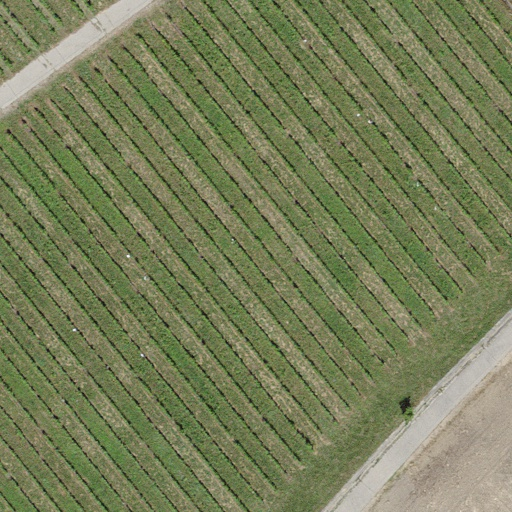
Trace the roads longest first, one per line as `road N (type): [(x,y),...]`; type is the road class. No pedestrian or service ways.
road 1 (track): [(511,335),(347,511)]
road 2 (track): [(0,102),(140,0)]
